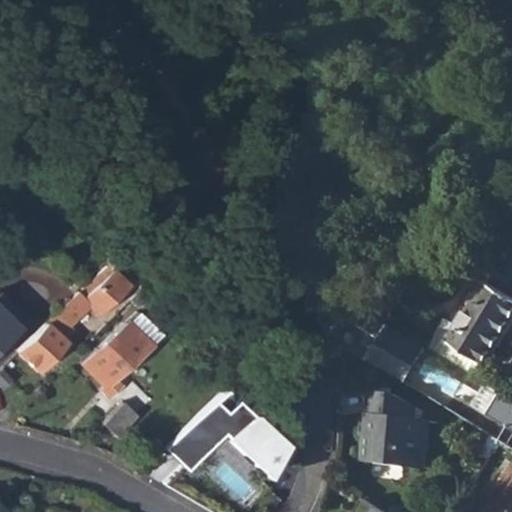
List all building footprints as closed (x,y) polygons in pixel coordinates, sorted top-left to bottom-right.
[(40,372),(70,339),(67,337),(77,326),(72,322),(88,306),(98,316),(126,287),(102,264),(76,291),(42,327),(18,350),(40,372)] [(486,367),(511,324),(511,298),(488,283),(460,328),(449,321),(431,349),(474,375),(481,364),(486,367)] [(0,347),(24,322),(0,300),(0,347)] [(125,322),(148,344),(160,334),(135,312),(125,322)] [(125,322),(84,365),(106,387),(103,389),(110,396),(120,385),(114,379),(148,344),(125,322)] [(426,351),(387,327),(364,363),(404,387),(426,351)] [(280,446),(225,389),(197,418),(215,436),(209,441),(231,463),(246,477),(262,461),(263,463),(280,446)] [(368,436),(365,461),(429,469),(434,422),(419,420),(421,408),(399,395),(375,392),(373,407),(381,408),(381,416),(372,415),(365,414),(363,436),(368,436)] [(511,429),(511,399),(503,394),(490,415),(511,429)] [(121,402),(100,424),(115,437),(136,415),(121,402)] [(372,415),(381,416),(381,408),(373,407),(372,415)] [(200,432),(209,441),(215,436),(197,418),(191,423),(200,432)] [(182,432),(191,441),(200,432),(191,423),(182,432)] [(182,432),(162,452),(171,461),(191,441),(182,432)] [(201,448),(223,472),(231,463),(209,441),(201,448)] [(511,511),(511,471),(506,480),(501,476),(489,494),(499,501),(491,511),(511,511)] [(393,511),(362,496),(353,511),(393,511)]
